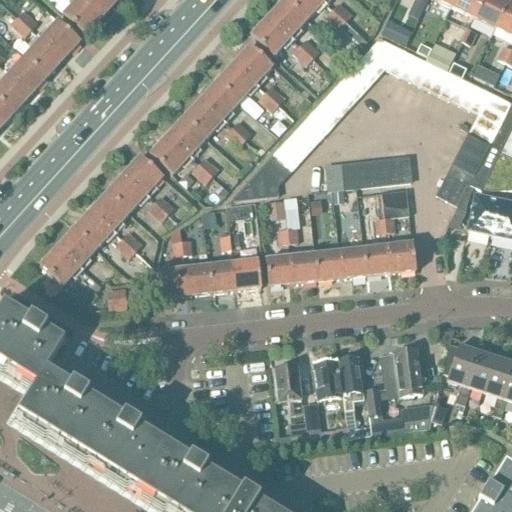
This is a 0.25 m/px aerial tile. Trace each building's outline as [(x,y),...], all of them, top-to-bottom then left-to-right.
[(428,0),(428,1),(450,12),(455,0),(428,0)] [(455,0),(450,12),(472,23),(482,0),(455,0)] [(491,0),(482,0),(472,23),(494,33),(507,7),(491,0)] [(407,18),(417,23),(425,7),(414,2),(407,18)] [(511,9),(507,7),(494,33),(511,41),(511,9)] [(345,27),(340,32),(362,51),(366,47),(345,27)] [(397,46),(404,50),(411,35),(404,32),(397,46)] [(467,33),(461,46),(470,51),(476,37),(467,33)] [(385,72),(400,80),(411,59),(378,43),(367,56),(385,72)] [(415,56),(425,61),(426,61),(430,53),(420,48),(415,56)] [(505,68),(511,54),(502,50),(495,63),(505,68)] [(379,79),(385,72),(367,56),(360,62),(379,79)] [(451,66),(430,56),(425,66),(431,68),(440,73),(446,76),(451,66)] [(313,64),(326,76),(333,69),(320,57),(313,64)] [(400,80),(410,85),(421,64),(411,59),(400,80)] [(371,87),(379,79),(360,62),(353,70),(371,87)] [(421,64),(410,85),(419,90),(431,68),(425,66),(421,64)] [(448,77),(450,78),(460,83),(465,73),(452,67),(448,77)] [(419,90),(429,95),(440,73),(431,68),(419,90)] [(364,95),(371,87),(353,70),(346,78),(364,95)] [(429,95),(438,100),(450,78),(448,77),(446,76),(440,73),(429,95)] [(357,103),(364,95),(346,78),(339,86),(357,103)] [(438,100),(448,105),(460,83),(450,78),(438,100)] [(460,83),(448,105),(458,110),(470,87),(460,83)] [(349,111),(357,103),(339,86),(331,94),(349,111)] [(458,110),(467,115),(480,92),(470,87),(458,110)] [(467,115),(477,120),(489,97),(480,92),(467,115)] [(342,119),(349,111),(331,94),(324,102),(342,119)] [(477,120),(472,130),(493,141),(511,109),(511,108),(489,97),(477,120)] [(335,127),(342,119),(324,102),(317,110),(335,127)] [(471,184),(468,188),(471,190),(479,194),(500,194),(511,194),(511,109),(493,141),(489,150),(488,151),(484,158),(483,161),(478,170),(473,180),(471,184)] [(327,135),(335,127),(317,110),(309,118),(327,135)] [(320,143),(327,135),(309,118),(302,126),(320,143)] [(313,150),(320,143),(302,126),(295,134),(313,150)] [(493,141),(472,130),(467,140),(488,151),(493,141)] [(305,158),(313,150),(295,134),(287,142),(305,158)] [(483,161),(484,158),(488,151),(467,140),(461,150),(483,161)] [(298,166),(305,158),(287,142),(280,150),(298,166)] [(291,174),(298,166),(280,150),(273,158),(291,174)] [(478,170),(483,161),(461,150),(456,159),(478,170)] [(284,182),(291,174),(273,158),(265,166),(284,182)] [(478,170),(456,159),(451,169),(473,180),(478,170)] [(396,163),(399,188),(410,187),(407,162),(396,163)] [(385,164),(388,189),(399,188),(396,163),(385,164)] [(374,166),(377,190),(388,189),(385,164),(374,166)] [(276,190),(284,182),(265,166),(258,174),(276,190)] [(363,167),(366,191),(377,190),(374,166),(363,167)] [(352,168),(355,193),(366,191),(363,167),(352,168)] [(341,169),(344,194),(355,193),(352,168),(341,169)] [(328,196),(331,195),(341,194),(344,194),(341,169),(325,171),(328,196)] [(473,180),(451,169),(446,179),(457,185),(467,190),(471,184),(473,180)] [(233,205),(277,200),(276,190),(258,174),(232,202),(233,205)] [(446,204),(457,185),(446,179),(435,199),(446,204)] [(467,190),(457,185),(446,204),(457,210),(467,190)] [(332,208),(343,207),(342,195),(331,196),(332,208)] [(393,222),(408,221),(405,195),(380,198),(381,210),(382,210),(383,223),(393,222)] [(492,240),(499,204),(474,199),(466,235),(492,240)] [(511,206),(499,204),(492,240),(511,244),(511,206)] [(321,217),(320,205),(312,206),(313,218),(321,217)] [(283,206),(278,207),(268,208),(269,211),(270,224),(285,222),(283,206)] [(393,222),(383,223),(385,238),(395,237),(393,222)] [(375,239),(385,238),(383,223),(373,224),(375,239)] [(170,238),(170,247),(180,246),(179,233),(170,238)] [(286,234),(288,249),(298,248),(297,233),(286,234)] [(288,249),(286,234),(276,235),(278,250),(288,249)] [(230,255),(229,241),(218,242),(220,256),(230,255)] [(180,246),(182,261),(192,259),(190,245),(180,246)] [(182,261),(180,246),(170,247),(172,262),(182,261)] [(415,275),(412,246),(386,249),(390,278),(415,275)] [(390,278),(386,249),(362,251),(365,281),(390,278)] [(365,281),(362,251),(338,254),(341,283),(365,281)] [(341,283),(338,254),(314,257),(317,286),(341,283)] [(317,286),(314,257),(289,260),(293,289),(317,286)] [(264,262),(267,291),(293,289),(289,260),(264,262)] [(260,292),(257,263),(232,266),(235,295),(260,292)] [(235,295),(232,266),(207,269),(211,298),(235,295)] [(211,298),(207,269),(183,272),(186,300),(211,298)] [(158,274),(161,303),(186,300),(183,272),(158,274)] [(124,293),(106,295),(107,314),(126,313),(124,293)] [(2,309),(0,311),(0,370),(33,391),(45,375),(63,347),(44,335),(45,334),(28,324),(27,325),(2,309)] [(453,334),(431,337),(444,350),(449,351),(449,348),(453,334)] [(454,407),(459,409),(476,356),(457,349),(457,351),(449,348),(449,351),(442,378),(447,380),(445,386),(460,390),(454,407)] [(371,441),(384,439),(382,427),(379,405),(397,403),(411,401),(421,400),(421,395),(415,355),(409,355),(406,351),(396,353),(394,357),(392,358),(392,361),(379,362),(382,385),(383,392),(378,393),(364,395),(367,422),(368,422),(370,432),(371,441)] [(476,356),(459,409),(464,410),(470,394),(482,398),(494,361),(476,356)] [(341,403),(345,433),(347,444),(353,443),(356,443),(357,443),(355,434),(352,407),(362,406),(361,399),(363,398),(358,362),(355,362),(352,359),(344,360),(343,364),(336,365),(341,403)] [(511,367),(494,361),(482,398),(496,402),(491,419),(495,420),(511,368),(511,367)] [(341,403),(336,365),(311,368),(317,406),(340,403),(341,403)] [(511,368),(495,420),(500,422),(506,405),(511,407),(511,368)] [(277,408),(288,406),(290,420),(302,418),(296,370),(273,373),(277,408)] [(45,375),(33,391),(15,420),(74,456),(102,411),(86,401),(87,400),(70,389),(69,390),(45,375)] [(315,409),(302,411),(304,427),(305,437),(307,447),(320,445),(319,437),(315,409)] [(401,422),(401,424),(403,437),(426,434),(426,431),(432,409),(400,413),(401,422)] [(441,429),(445,419),(447,413),(435,409),(430,425),(441,429)] [(102,411),(74,456),(126,489),(135,494),(163,449),(155,443),(138,433),(139,432),(122,422),(121,423),(102,411)] [(333,444),(333,446),(344,445),(347,444),(345,433),(343,433),(332,435),(333,444)] [(290,440),(278,441),(279,451),(280,454),(307,450),(307,447),(305,437),(290,440)] [(269,448),(270,455),(278,454),(277,447),(269,448)] [(163,449),(135,494),(163,511),(205,511),(222,486),(205,475),(206,473),(189,463),(188,464),(163,449)] [(476,511),(511,511),(511,475),(503,469),(487,495),(485,494),(475,511),(476,511)] [(265,511),(257,507),(257,506),(241,495),(240,496),(222,486),(205,511),(265,511)]
